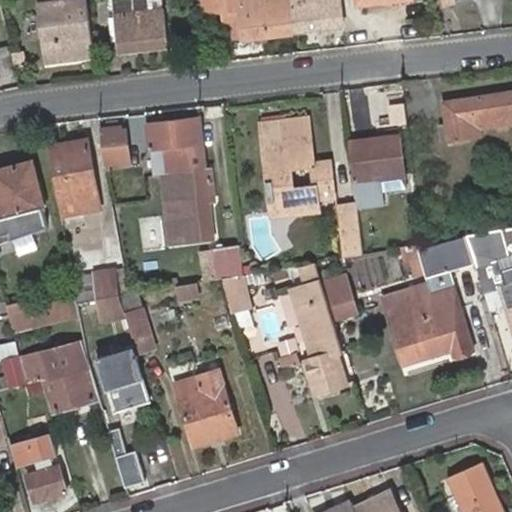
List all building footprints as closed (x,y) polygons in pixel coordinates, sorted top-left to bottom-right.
[(92,0),(44,0),(52,62),(100,56),(92,0)] [(171,48),(165,0),(114,0),(117,16),(111,17),(113,30),(118,30),(121,53),(171,48)] [(296,32),(292,0),(203,0),(205,15),(224,13),(243,10),(245,34),(246,37),(296,32)] [(292,0),(296,32),(345,27),(341,0),(292,0)] [(245,34),(243,10),(224,13),(225,20),(233,20),(234,35),(245,34)] [(17,69),(11,44),(0,46),(0,67),(2,73),(17,69)] [(511,95),(448,106),(454,145),(483,140),(482,130),(511,126),(511,95)] [(176,166),(177,172),(207,168),(201,120),(150,125),(153,150),(170,148),(172,167),(176,166)] [(296,202),(298,213),(322,211),(321,200),(335,199),(331,166),(316,168),(310,122),(286,125),(263,127),(266,153),(270,183),(267,184),(270,206),(296,202)] [(102,129),(106,166),(125,165),(126,162),(131,161),(127,129),(123,129),(123,127),(102,129)] [(400,137),(351,143),(356,183),(360,211),(377,208),(387,207),(385,193),(384,180),(405,178),(400,137)] [(49,146),(60,204),(100,198),(89,138),(49,146)] [(0,194),(4,211),(5,217),(10,236),(47,227),(43,209),(38,209),(33,184),(37,183),(33,165),(0,172),(0,194)] [(177,172),(166,174),(169,200),(188,198),(191,219),(212,217),(211,205),(210,196),(207,172),(207,168),(177,172)] [(210,196),(217,195),(214,172),(207,172),(210,196)] [(384,180),(385,193),(407,190),(405,178),(384,180)] [(455,222),(448,182),(432,185),(439,224),(445,232),(450,232),(455,222)] [(43,209),(37,183),(33,184),(38,209),(43,209)] [(110,192),(111,201),(124,199),(123,191),(110,192)] [(191,219),(188,198),(169,200),(172,220),(191,219)] [(272,217),(298,213),(296,202),(270,206),(272,217)] [(341,213),(343,226),(361,224),(360,211),(350,212),(341,213)] [(343,226),(347,256),(365,253),(361,224),(343,226)] [(511,227),(497,230),(503,251),(511,248),(511,227)] [(497,230),(467,236),(475,260),(503,251),(497,230)] [(429,280),(386,294),(407,362),(450,348),(453,356),(475,349),(448,269),(472,261),(465,236),(419,250),(429,280)] [(216,247),(219,277),(228,275),(237,274),(244,272),(241,245),(216,247)] [(95,273),(97,297),(118,294),(115,257),(107,258),(107,272),(95,273)] [(315,261),(297,263),(300,271),(290,274),(295,290),(310,340),(302,343),(316,391),(344,382),(335,352),(342,351),(315,261)] [(220,278),(229,308),(247,303),(237,274),(228,275),(219,277),(220,278)] [(345,283),(326,290),(336,323),(356,317),(345,283)] [(198,296),(196,284),(180,287),(182,299),(198,296)] [(118,294),(125,313),(142,308),(137,291),(125,293),(118,294)] [(118,294),(97,297),(98,316),(125,313),(118,294)] [(60,322),(80,317),(77,299),(77,297),(55,303),(60,322)] [(29,310),(35,328),(60,322),(55,303),(29,310)] [(125,313),(135,347),(136,351),(154,345),(142,308),(125,313)] [(20,358),(26,383),(41,379),(89,366),(86,355),(82,342),(40,354),(20,358)] [(133,348),(97,358),(114,411),(149,400),(133,348)] [(0,363),(0,365),(6,389),(26,383),(20,358),(0,363)] [(44,390),(50,411),(97,396),(89,366),(41,379),(44,390)] [(237,431),(219,370),(174,383),(193,445),(237,431)] [(41,379),(26,383),(29,394),(44,390),(41,379)] [(14,460),(51,449),(45,427),(7,438),(14,460)] [(108,432),(125,487),(144,482),(134,451),(125,454),(118,429),(108,432)] [(34,502),(66,493),(59,467),(52,468),(51,463),(34,467),(36,473),(27,477),(34,502)] [(444,481),(458,511),(499,511),(477,466),(444,481)] [(398,511),(389,492),(354,508),(355,511),(398,511)]
